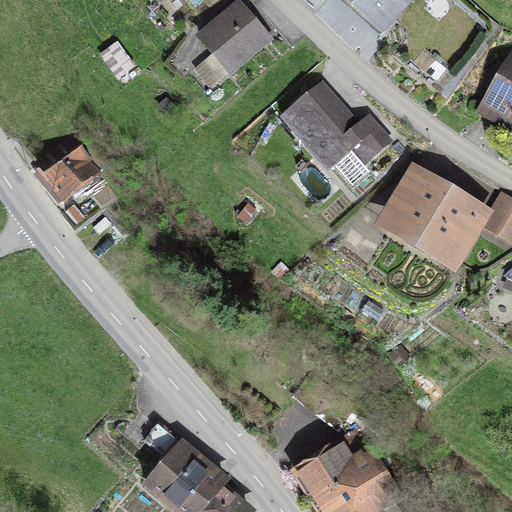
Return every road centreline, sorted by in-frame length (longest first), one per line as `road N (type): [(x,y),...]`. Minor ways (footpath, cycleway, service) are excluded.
road 1 (secondary): [(278,511),(38,228),(0,172)]
road 2 (residential): [(278,0),(344,61),(511,177)]
